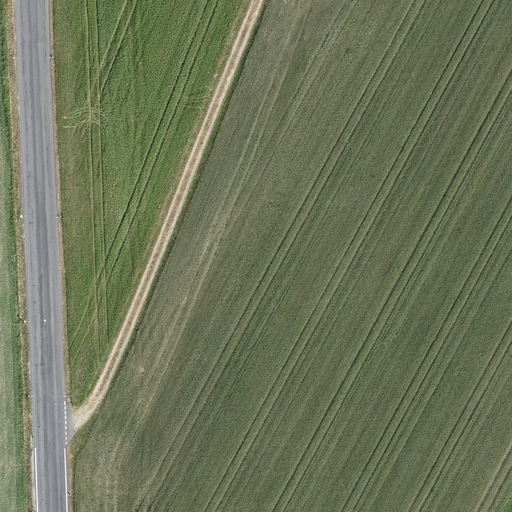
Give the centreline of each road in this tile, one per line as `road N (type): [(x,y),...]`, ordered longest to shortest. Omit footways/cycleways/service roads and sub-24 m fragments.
road 1 (tertiary): [(35,0),(58,511)]
road 2 (track): [(55,427),(88,408),(116,354),(256,0)]
